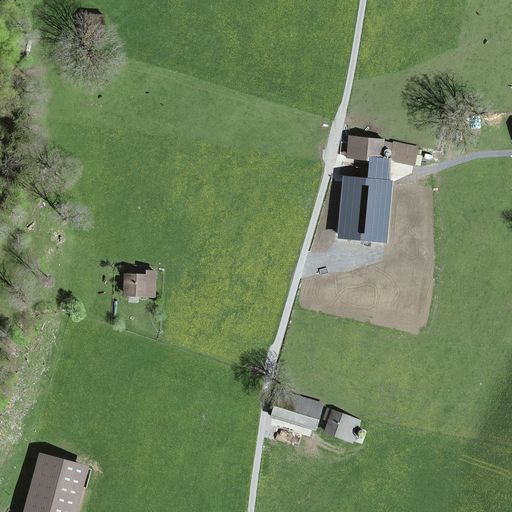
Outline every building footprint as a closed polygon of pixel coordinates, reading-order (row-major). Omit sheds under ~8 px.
[(85,32),(85,35),(103,36),(104,15),(86,15),(86,25),(82,25),(80,26),(80,31),(81,32),(85,32)] [(450,122),(447,139),(455,140),(458,124),(450,122)] [(352,136),(350,156),(382,159),(383,139),(352,136)] [(394,143),(391,160),(414,165),(417,148),(394,143)] [(127,275),(126,294),(146,295),(146,280),(154,281),(155,273),(147,272),(146,276),(127,275)] [(280,392),(272,415),(314,428),(322,405),(280,392)] [(330,421),(326,432),(354,440),(360,420),(327,409),(324,419),(330,421)] [(69,511),(82,467),(46,457),(30,511),(69,511)]
